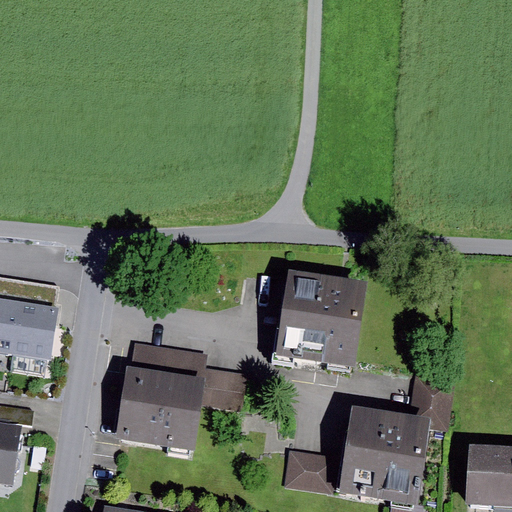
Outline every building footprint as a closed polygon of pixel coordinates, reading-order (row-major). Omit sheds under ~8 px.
[(368,284),(289,273),(276,358),(355,369),(368,284)] [(0,306),(0,354),(11,356),(18,310),(0,306)] [(56,315),(18,310),(11,356),(49,362),(56,315)] [(136,344),(133,370),(207,380),(203,406),(227,410),(232,373),(206,369),(208,355),(136,344)] [(133,370),(127,369),(117,440),(196,452),(203,406),(207,380),(133,370)] [(456,382),(416,376),(409,417),(432,421),(449,424),(456,382)] [(0,483),(14,485),(23,427),(32,428),(35,413),(1,407),(0,411),(0,483)] [(409,417),(353,409),(340,494),(419,507),(432,421),(409,417)] [(466,505),(511,508),(511,449),(470,447),(466,505)] [(44,450),(32,449),(29,470),(42,472),(44,450)] [(333,463),(288,455),(281,494),(327,502),(333,463)]
